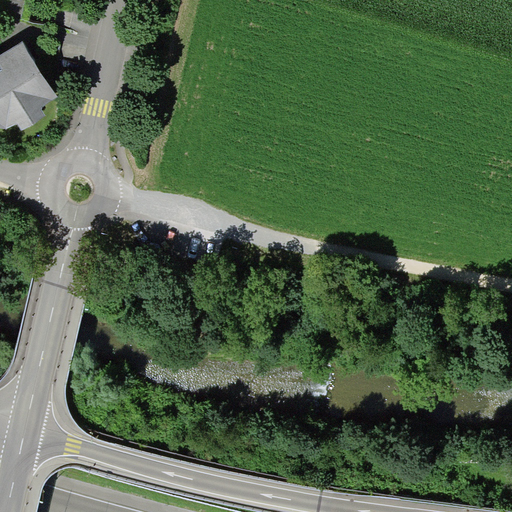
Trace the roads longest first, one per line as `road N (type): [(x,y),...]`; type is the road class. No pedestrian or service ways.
road 1 (track): [(102,196),(511,286)]
road 2 (motorway): [(374,511),(209,482),(24,432)]
road 3 (tertiary): [(24,432),(75,215)]
road 4 (residential): [(82,165),(118,0)]
